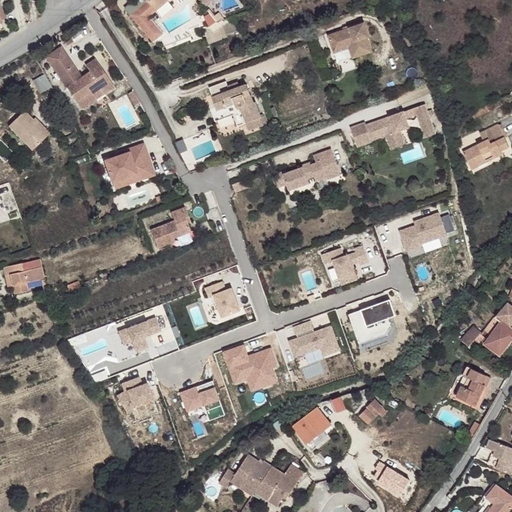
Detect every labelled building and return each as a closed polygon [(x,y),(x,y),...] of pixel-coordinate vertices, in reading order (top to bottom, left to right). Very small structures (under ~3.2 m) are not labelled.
[(162,37),(147,20),(171,0),(136,0),(123,11),(152,46),(162,37)] [(194,0),(203,10),(215,0),(194,0)] [(209,28),(202,30),(207,46),(226,39),(226,37),(239,32),(234,18),(218,24),(209,28)] [(370,37),(365,23),(329,36),(335,54),(350,49),(353,59),(372,52),(367,38),(370,37)] [(96,60),(86,66),(90,73),(82,78),(78,81),(69,68),(73,65),(61,48),(46,58),(81,110),(96,100),(91,93),(100,87),(104,94),(114,88),(96,60)] [(350,49),(335,54),(339,64),(353,59),(350,49)] [(82,78),(73,65),(69,68),(78,81),(82,78)] [(43,75),(32,81),(39,94),(50,88),(43,75)] [(244,82),(211,95),(214,103),(209,106),(214,120),(232,113),(236,125),(245,121),(248,129),(261,124),(258,115),(260,115),(255,99),(253,100),(251,94),(249,94),(244,82)] [(100,87),(91,93),(96,100),(104,94),(100,87)] [(132,89),(127,91),(133,103),(139,100),(136,95),(132,89)] [(490,109),(487,104),(481,106),(484,112),(490,109)] [(368,132),(366,127),(365,124),(350,129),(358,148),(373,143),(372,142),(379,140),(376,133),(384,130),(386,136),(391,151),(406,146),(400,132),(409,128),(406,119),(417,115),(425,139),(436,135),(429,117),(433,115),(432,110),(427,112),(425,105),(386,119),(388,125),(368,132)] [(484,112),(481,106),(471,110),(474,116),(484,112)] [(36,146),(54,129),(47,123),(44,126),(35,117),(27,109),(12,123),(36,146)] [(44,126),(47,123),(38,114),(35,117),(44,126)] [(386,119),(366,127),(368,132),(388,125),(386,119)] [(510,145),(500,123),(481,133),(485,140),(464,151),(471,165),(485,158),(487,161),(503,153),(502,149),(510,145)] [(376,133),(379,140),(386,136),(384,130),(376,133)] [(116,155),(104,160),(112,180),(136,171),(138,178),(154,173),(143,142),(127,148),(128,151),(116,155)] [(288,174),(276,179),(280,191),(288,188),(290,194),(310,187),(309,183),(316,180),(317,185),(327,181),(328,183),(342,178),(333,153),(315,159),(318,166),(312,169),(313,173),(306,175),(305,171),(289,177),(288,174)] [(487,161),(485,158),(471,165),(472,168),(487,161)] [(311,166),(304,169),(305,171),(306,175),(313,173),(312,169),(311,166)] [(136,171),(112,180),(114,187),(138,178),(136,171)] [(245,180),(233,185),(236,193),(248,188),(245,180)] [(288,188),(280,191),(282,197),(290,194),(288,188)] [(181,205),(167,210),(170,218),(145,226),(151,244),(169,238),(168,235),(186,229),(183,220),(181,215),(184,214),(181,205)] [(416,225),(400,231),(407,250),(423,245),(422,243),(447,234),(447,233),(455,229),(449,214),(441,217),(439,212),(414,222),(416,225)] [(341,247),(322,254),(325,262),(333,259),(342,285),(358,279),(352,264),(351,260),(358,258),(359,261),(360,264),(369,261),(364,245),(355,248),(356,252),(344,256),(341,247)] [(41,261),(4,268),(5,276),(10,275),(12,287),(14,294),(29,292),(27,283),(44,279),(41,261)] [(79,281),(67,285),(69,290),(75,288),(81,286),(79,281)] [(223,282),(207,288),(210,298),(215,296),(224,317),(242,310),(232,288),(226,291),(223,282)] [(390,299),(354,313),(365,343),(386,335),(391,327),(388,319),(396,316),(390,299)] [(487,344),(501,355),(511,340),(511,326),(511,324),(511,303),(509,302),(498,316),(495,316),(485,329),(493,335),(487,344)] [(365,343),(354,313),(349,314),(360,345),(365,343)] [(156,317),(119,331),(123,344),(132,341),(136,351),(147,347),(143,337),(161,330),(156,317)] [(311,321),(294,327),(298,338),(289,341),(295,357),(321,347),(324,355),(340,350),(331,326),(315,332),(311,321)] [(462,339),(469,345),(481,332),(474,325),(462,339)] [(469,345),(477,352),(487,338),(481,332),(469,345)] [(244,346),(225,352),(234,380),(247,376),(260,381),(262,387),(276,382),(272,369),(277,367),(271,349),(248,356),(244,346)] [(469,380),(474,371),(469,369),(465,378),(469,380)] [(488,377),(474,371),(469,380),(465,389),(463,388),(458,400),(477,409),(487,388),(484,386),(488,377)] [(247,376),(234,380),(235,383),(248,379),(252,391),(262,387),(260,381),(247,376)] [(138,377),(122,383),(125,391),(116,396),(126,411),(133,407),(153,400),(147,383),(142,385),(138,377)] [(492,380),(488,377),(484,386),(487,388),(488,389),(492,380)] [(192,388),(181,392),(187,412),(204,406),(210,421),(226,415),(214,381),(198,386),(198,388),(193,390),(192,388)] [(347,409),(342,397),(333,401),(338,413),(347,409)] [(379,412),(384,408),(376,400),(368,408),(376,415),(379,412)] [(388,412),(384,407),(384,408),(379,412),(384,416),(388,412)] [(376,415),(368,408),(360,416),(368,423),(376,415)] [(295,422),(292,424),(306,443),(330,426),(318,410),(297,425),(295,422)] [(477,424),(468,439),(474,442),(482,427),(477,424)] [(491,464),(511,472),(511,445),(491,438),(488,446),(497,449),(491,464)] [(237,476),(231,484),(253,498),(256,494),(273,468),(265,463),(263,466),(260,464),(249,457),(237,476)] [(273,468),(256,494),(278,508),(283,499),(287,501),(305,475),(292,467),(286,476),(273,468)] [(228,490),(231,484),(237,476),(229,471),(220,485),(228,490)] [(510,511),(511,510),(511,491),(500,483),(491,496),(499,502),(501,503),(499,506),(497,505),(490,511),(510,511)]
